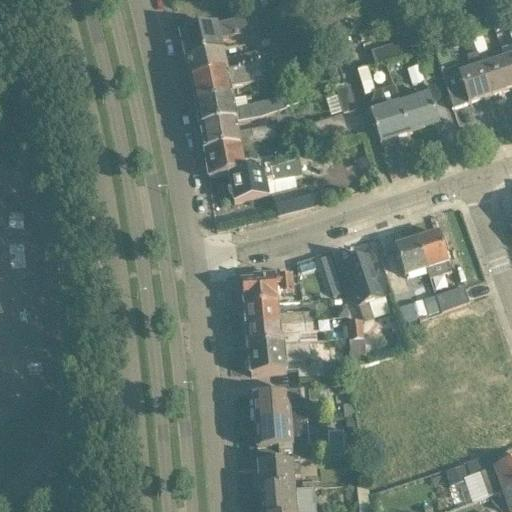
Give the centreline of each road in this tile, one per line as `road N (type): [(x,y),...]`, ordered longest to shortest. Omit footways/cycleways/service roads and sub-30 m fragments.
road 1 (secondary): [(193,511),(169,272),(110,0)]
road 2 (secondary): [(87,0),(143,275),(167,511)]
road 3 (residential): [(194,263),(270,251),(469,182)]
road 4 (residential): [(58,0),(118,280)]
road 5 (residential): [(194,263),(139,0)]
road 6 (unclassified): [(219,511),(194,263)]
road 7 (unclassified): [(118,280),(141,511)]
road 8 (residential): [(511,306),(469,182)]
